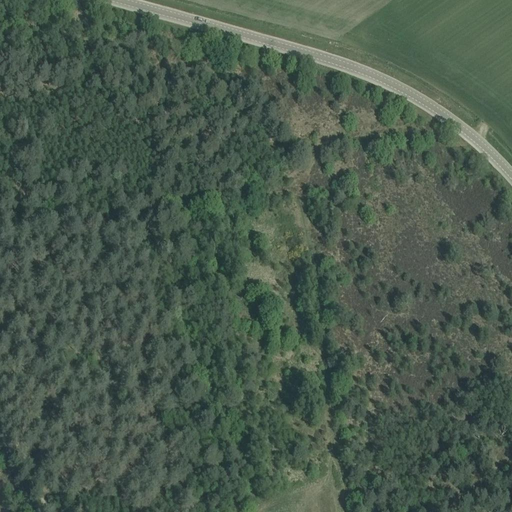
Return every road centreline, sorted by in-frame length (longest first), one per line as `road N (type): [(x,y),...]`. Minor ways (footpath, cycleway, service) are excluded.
road 1 (tertiary): [(511,168),(474,133),(386,81),(111,0)]
road 2 (unknown): [(75,511),(0,362)]
